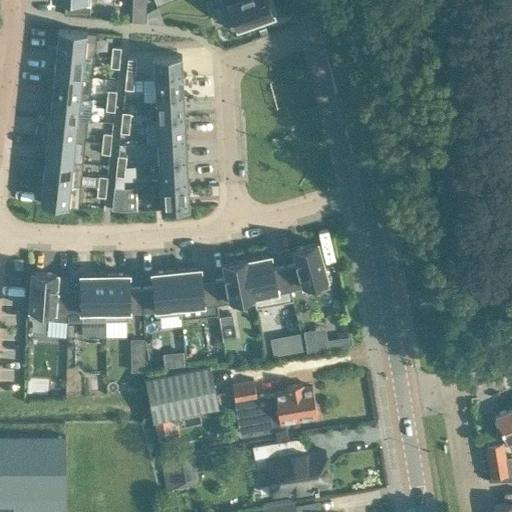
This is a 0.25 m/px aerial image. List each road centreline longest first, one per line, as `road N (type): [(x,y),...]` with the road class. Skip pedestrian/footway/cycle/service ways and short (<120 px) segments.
road 1 (residential): [(323,26),(231,59),(232,225)]
road 2 (residential): [(232,225),(105,238),(0,235)]
road 3 (tertiary): [(402,406),(367,193)]
road 4 (tertiary): [(367,193),(323,26)]
road 5 (residential): [(367,193),(232,225)]
road 6 (residential): [(477,511),(457,379)]
road 7 (residential): [(15,0),(0,129)]
